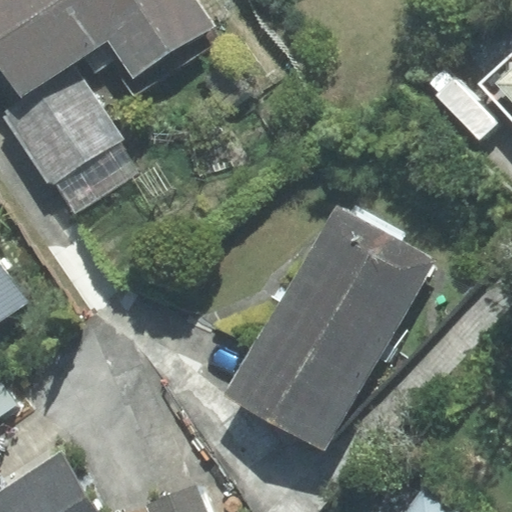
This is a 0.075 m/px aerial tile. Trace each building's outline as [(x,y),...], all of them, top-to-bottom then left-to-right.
[(226,20),(211,0),(0,0),(0,38),(42,99),(17,116),(66,186),(133,139),(84,69),(126,40),(150,73),(226,20)] [(511,62),(492,81),(511,102),(511,62)] [(448,262),(342,203),(240,390),(347,448),(448,262)] [(0,330),(45,300),(0,233),(0,330)] [(116,511),(74,447),(0,495),(0,511),(116,511)] [(249,511),(234,470),(155,500),(159,511),(249,511)] [(472,511),(431,486),(414,511),(472,511)]
